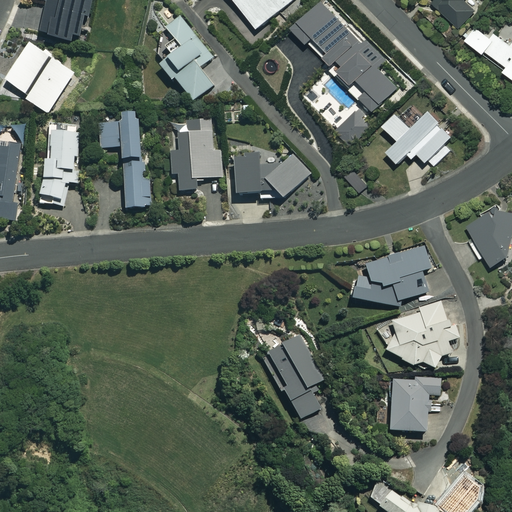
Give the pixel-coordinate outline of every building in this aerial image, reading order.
[(81,41),(90,0),(59,0),(58,3),(48,1),(39,37),(71,45),(73,39),(81,41)] [(233,0),(257,29),(293,0),(233,0)] [(464,0),(434,0),(435,0),(432,3),(458,29),(474,12),(463,1),(464,0)] [(350,31),(319,1),(292,29),(307,44),(308,43),(333,66),(338,61),(345,68),(339,74),(352,86),(350,89),(375,113),(399,88),(379,69),(388,60),(354,27),(350,31)] [(212,59),(180,18),(164,30),(174,43),(164,50),(170,57),(158,67),(171,83),(174,81),(191,103),(212,87),(198,70),(212,59)] [(511,42),(509,46),(494,33),(490,39),(475,27),(464,41),(482,54),(484,52),(505,68),(502,72),(511,79),(511,42)] [(74,75),(28,45),(4,82),(27,98),(25,101),(47,116),(74,75)] [(234,104),(223,105),(224,123),(235,122),(234,104)] [(373,126),(360,110),(336,131),(350,147),(373,126)] [(451,137),(427,112),(410,128),(396,113),(383,126),(397,141),(386,152),(397,163),(407,153),(412,159),(417,154),(432,169),(450,150),(444,144),(451,137)] [(137,114),(118,115),(119,124),(98,125),(99,149),(121,148),(125,210),(151,208),(149,180),(142,180),(137,114)] [(212,152),(211,121),(186,122),(187,135),(177,135),(177,153),(170,153),(170,176),(177,176),(177,192),(195,191),(195,179),(222,179),(221,151),(212,152)] [(81,128),(49,125),(47,161),(42,161),(39,205),(66,207),(67,185),(76,185),(81,128)] [(293,129),(285,138),(293,146),(301,137),(293,129)] [(21,145),(7,144),(6,149),(0,148),(0,219),(14,222),(16,205),(12,204),(21,145)] [(256,152),(230,154),(233,196),(258,194),(259,201),(280,201),(310,176),(293,156),(283,164),(270,167),(257,167),(256,152)] [(488,213),(466,226),(474,240),(470,242),(480,261),(485,258),(489,266),(510,254),(511,236),(511,212),(489,210),(488,213)] [(430,270),(423,247),(364,266),(367,277),(352,282),(354,289),(350,290),(353,301),(395,307),(397,303),(427,293),(421,273),(430,270)] [(440,358),(450,354),(446,342),(458,338),(454,326),(448,328),(441,301),(419,307),(421,314),(389,323),(390,325),(378,334),(387,347),(384,352),(412,368),(421,364),(433,370),(440,358)] [(327,385),(299,336),(261,358),(280,393),(283,392),(299,421),(297,424),(309,433),(324,436),(331,433),(310,395),(327,385)] [(440,380),(414,378),(414,382),(392,380),(387,431),(425,434),(428,395),(438,396),(440,380)] [(409,505),(376,481),(365,495),(379,505),(377,507),(384,511),(436,511),(439,506),(419,500),(417,507),(409,505)]
